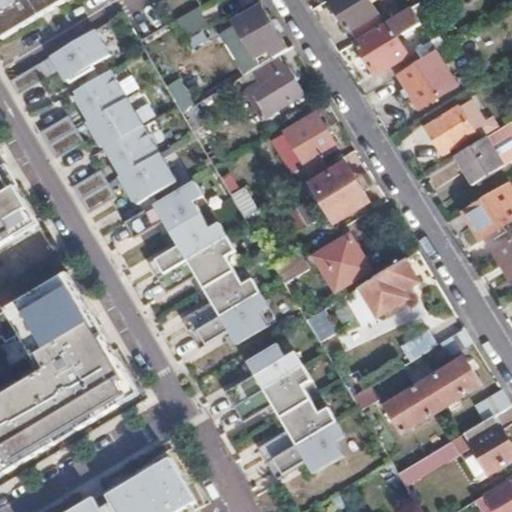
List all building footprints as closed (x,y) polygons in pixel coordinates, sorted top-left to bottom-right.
[(0,0),(0,35),(1,37),(72,0),(0,0)] [(335,0),(330,3),(355,43),(367,35),(362,25),(379,15),(369,0),(335,0)] [(200,8),(177,22),(187,37),(210,23),(200,8)] [(287,51),(260,8),(234,24),(256,61),(269,53),(273,59),(278,56),(287,51)] [(408,18),(404,13),(385,25),(367,35),(355,43),(375,77),(409,56),(392,29),(408,18)] [(367,35),(385,25),(379,15),(362,25),(367,35)] [(69,83),(116,55),(100,28),(36,65),(44,79),(61,69),(69,83)] [(435,52),(447,44),(439,32),(416,46),(424,59),(435,52)] [(455,85),(435,52),(424,59),(398,75),(420,107),(455,85)] [(273,59),(252,73),(259,85),(286,69),(278,56),(273,59)] [(135,205),(178,182),(117,68),(74,90),(135,205)] [(286,69),(259,85),(247,92),(264,121),(302,97),(286,69)] [(182,79),(169,86),(181,109),(194,102),(182,79)] [(487,122),(473,101),(429,129),(445,154),(456,146),(460,151),(500,126),(495,121),(490,119),(487,122)] [(177,128),(165,106),(158,110),(170,133),(177,128)] [(334,150),(314,117),(287,134),(306,166),(334,150)] [(55,155),(82,146),(72,119),(45,128),(55,155)] [(4,139),(0,141),(0,229),(46,202),(4,139)] [(503,169),(485,139),(455,158),(473,187),(503,169)] [(368,205),(344,167),(314,187),(337,224),(368,205)] [(160,277),(194,259),(238,344),(273,326),(265,310),(273,306),(257,275),(246,281),(231,252),(239,248),(224,219),(219,222),(197,180),(157,201),(180,246),(152,261),(160,277)] [(511,221),(511,192),(507,184),(462,211),(480,241),(511,221)] [(243,192),(233,198),(247,220),(257,214),(243,192)] [(303,233),(322,220),(308,201),(290,214),(303,233)] [(366,271),(346,238),(312,259),(332,292),(366,271)] [(511,281),(511,240),(493,252),(511,282),(511,281)] [(307,276),(294,257),(276,268),(288,287),(307,276)] [(149,373),(79,258),(26,290),(59,345),(0,380),(0,414),(21,450),(149,373)] [(417,285),(404,261),(365,284),(388,322),(418,304),(409,289),(417,285)] [(363,292),(348,297),(357,322),(372,316),(363,292)] [(230,331),(213,303),(186,320),(203,347),(230,331)] [(327,308),(308,319),(323,345),(341,334),(327,308)] [(472,342),(464,329),(439,344),(448,357),(472,342)] [(409,363),(436,347),(427,332),(401,349),(409,363)] [(251,358),(290,432),(262,446),(279,478),(311,461),(317,473),(358,451),(333,405),(323,410),(309,383),(313,381),(290,338),(251,358)] [(480,386),(464,359),(386,407),(402,433),(480,386)] [(355,397),(364,411),(380,401),(372,386),(355,397)] [(511,407),(505,395),(486,406),(493,418),(511,407)] [(511,464),(511,448),(493,418),(403,473),(411,487),(473,448),(478,456),(468,462),(477,479),(489,473),(491,477),(511,464)] [(182,447),(66,511),(189,511),(212,499),(182,447)] [(511,511),(511,484),(507,488),(505,483),(472,503),(476,511),(487,511),(489,511),(511,511)]
